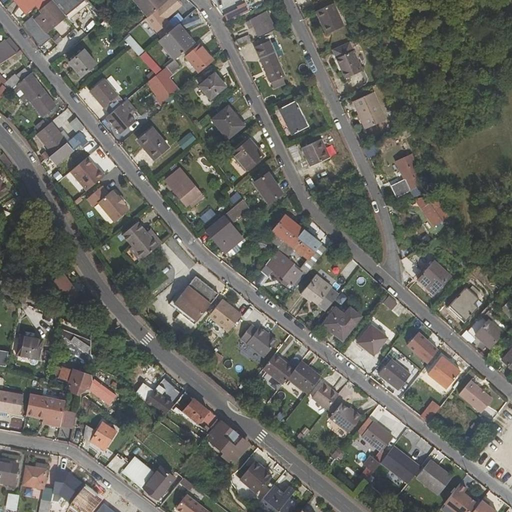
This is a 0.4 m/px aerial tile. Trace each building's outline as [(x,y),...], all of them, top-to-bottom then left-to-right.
[(52,0),(13,0),(26,14),(36,6),(40,11),(53,0),(52,0)] [(53,0),(40,11),(43,13),(36,19),(33,17),(23,26),(41,48),(52,38),(47,33),(86,0),(53,0)] [(134,0),(148,17),(167,0),(134,0)] [(161,38),(173,28),(166,19),(182,6),(177,0),(169,0),(147,19),(161,38)] [(344,27),(334,4),(316,12),(327,34),(344,27)] [(227,22),(241,16),(238,10),(224,16),(227,22)] [(249,29),(253,27),(258,36),(275,27),(266,11),(245,23),(249,29)] [(161,38),(158,40),(174,60),(175,60),(195,43),(179,23),(173,28),(161,38)] [(206,46),(212,38),(207,34),(201,42),(206,46)] [(128,35),(123,41),(139,55),(144,49),(128,35)] [(240,46),(251,41),(248,35),(237,40),(240,46)] [(255,47),(270,82),(281,77),(283,76),(269,41),(255,47)] [(0,47),(0,60),(1,60),(4,63),(16,55),(6,43),(0,47)] [(363,71),(350,43),(334,51),(346,78),(363,71)] [(200,72),(213,61),(200,45),(186,56),(200,72)] [(81,77),(96,64),(85,50),(69,63),(81,77)] [(171,96),(179,90),(168,76),(180,67),(175,60),(174,60),(156,76),(171,96)] [(22,82),(30,75),(26,69),(17,76),(22,82)] [(210,99),(226,86),(215,73),(199,86),(210,99)] [(22,82),(18,85),(43,117),(56,106),(31,74),(30,75),(22,82)] [(22,82),(17,76),(16,75),(7,82),(0,75),(0,100),(18,85),(22,82)] [(156,76),(149,81),(158,95),(156,97),(161,105),(171,96),(156,76)] [(281,77),(270,82),(273,88),(284,84),(281,77)] [(109,115),(124,103),(104,79),(90,91),(109,115)] [(386,120),(374,93),(354,102),(366,129),(386,120)] [(120,135),(136,122),(131,117),(129,114),(135,109),(128,99),(124,103),(109,115),(106,117),(120,135)] [(309,127),(296,101),(281,108),(294,134),(309,127)] [(228,139),(245,126),(229,106),(212,120),(228,139)] [(61,130),(68,124),(77,134),(85,127),(68,108),(53,121),(61,130)] [(53,154),(68,142),(51,123),(37,135),(53,154)] [(169,147),(153,128),(138,141),(154,160),(169,147)] [(190,132),(178,143),(184,150),(196,139),(190,132)] [(56,165),(86,141),(80,133),(50,158),(56,165)] [(233,153),(246,170),(264,156),(250,139),(233,153)] [(310,167),(330,157),(322,139),(302,149),(310,167)] [(409,156),(397,162),(410,191),(423,185),(409,156)] [(87,192),(105,176),(100,170),(98,171),(87,158),(71,172),(87,192)] [(165,181),(187,206),(201,195),(180,169),(165,181)] [(254,182),(269,204),(283,193),(269,172),(254,182)] [(130,211),(125,205),(126,204),(119,196),(118,197),(113,191),(109,194),(103,187),(88,199),(94,207),(99,203),(115,223),(130,211)] [(434,226),(448,217),(433,194),(415,199),(434,226)] [(233,223),(242,217),(246,222),(254,216),(244,201),(226,214),(233,223)] [(349,215),(355,225),(363,220),(357,210),(349,215)] [(273,231),(308,260),(321,244),(285,215),(273,231)] [(224,216),(206,231),(225,253),(243,239),(224,216)] [(162,244),(150,230),(147,232),(138,222),(123,234),(144,259),(162,244)] [(409,243),(400,247),(403,259),(415,252),(409,243)] [(327,249),(321,244),(308,260),(301,269),(307,274),(327,249)] [(266,265),(293,286),(303,274),(294,267),(295,264),(278,250),(266,265)] [(402,260),(407,274),(413,279),(423,267),(417,262),(421,258),(415,252),(403,259),(402,260)] [(464,259),(459,264),(468,273),(473,267),(464,259)] [(450,276),(434,262),(417,280),(434,295),(450,276)] [(80,295),(66,275),(54,283),(68,304),(80,295)] [(331,287),(332,287),(316,275),(301,295),(309,302),(311,299),(326,311),(340,294),(331,287)] [(170,305),(181,314),(195,324),(219,294),(196,276),(182,295),(179,293),(170,305)] [(467,288),(448,308),(465,323),(483,303),(467,288)] [(238,311),(222,299),(209,316),(225,328),(238,311)] [(243,316),(253,324),(261,313),(251,306),(243,316)] [(343,341),(362,316),(350,307),(345,315),(336,308),(323,324),(343,341)] [(238,311),(225,328),(230,332),(242,315),(238,311)] [(195,324),(181,314),(176,320),(190,331),(195,324)] [(474,322),(467,331),(474,337),(475,335),(490,348),(503,333),(489,320),(482,328),(474,322)] [(374,356),(388,338),(372,325),(357,343),(374,356)] [(252,326),(241,339),(265,358),(278,341),(260,328),(258,330),(252,326)] [(440,347),(420,330),(409,342),(430,361),(440,347)] [(15,355),(40,361),(44,341),(19,335),(15,355)] [(511,349),(502,360),(511,368),(511,349)] [(219,364),(223,358),(216,352),(212,358),(219,364)] [(288,378),(295,370),(275,355),(264,370),(283,385),(288,378)] [(460,371),(442,357),(428,374),(447,388),(460,371)] [(379,375),(399,390),(411,375),(392,359),(379,375)] [(295,370),(288,378),(308,393),(321,376),(302,361),(295,370)] [(154,367),(149,362),(139,374),(154,387),(166,373),(156,364),(154,367)] [(57,379),(73,385),(71,392),(79,395),(89,392),(92,382),(93,377),(61,366),(57,379)] [(146,402),(164,416),(173,404),(174,405),(183,394),(174,387),(164,379),(146,402)] [(89,392),(110,406),(117,396),(100,384),(98,386),(92,382),(89,392)] [(459,395),(482,413),(492,400),(470,382),(459,395)] [(324,383),(312,398),(327,410),(339,394),(324,383)] [(347,385),(341,392),(347,398),(354,391),(347,385)] [(0,411),(19,416),(23,397),(0,391),(0,411)] [(183,395),(175,406),(210,434),(221,421),(185,392),(183,395)] [(49,420),(50,426),(59,427),(64,401),(30,395),(26,416),(49,420)] [(459,415),(453,422),(460,428),(472,413),(457,401),(451,409),(459,415)] [(330,418),(349,433),(362,416),(355,410),(353,412),(342,403),(330,418)] [(429,423),(440,409),(434,404),(423,418),(429,423)] [(358,431),(364,435),(362,436),(381,451),(382,452),(393,437),(374,422),(373,423),(368,418),(358,431)] [(83,436),(105,450),(117,432),(103,423),(97,432),(85,425),(83,436)] [(211,444),(235,464),(246,450),(242,447),(246,440),(227,424),(211,444)] [(341,461),(347,452),(338,446),(332,455),(341,461)] [(367,482),(387,456),(382,452),(381,451),(361,477),(367,482)] [(135,459),(124,473),(158,500),(175,478),(161,467),(155,475),(135,459)] [(417,478),(438,495),(452,477),(431,460),(417,478)] [(0,461),(0,484),(15,487),(19,465),(0,461)] [(382,472),(400,486),(408,475),(391,461),(382,472)] [(270,478),(260,470),(261,467),(255,462),(240,480),(256,494),(270,478)] [(47,471),(26,467),(22,486),(43,490),(47,471)] [(69,505),(85,485),(66,470),(53,468),(50,496),(59,497),(69,505)] [(467,489),(461,484),(446,503),(457,511),(469,511),(477,503),(464,493),(467,489)] [(291,511),(298,504),(290,498),(296,492),(289,486),(284,493),(274,485),(260,503),(270,511),(277,511),(278,511),(291,511)] [(15,511),(19,496),(8,494),(5,510),(15,511)] [(176,509),(180,511),(208,511),(187,495),(176,509)] [(494,511),(481,502),(473,511),(494,511)]
